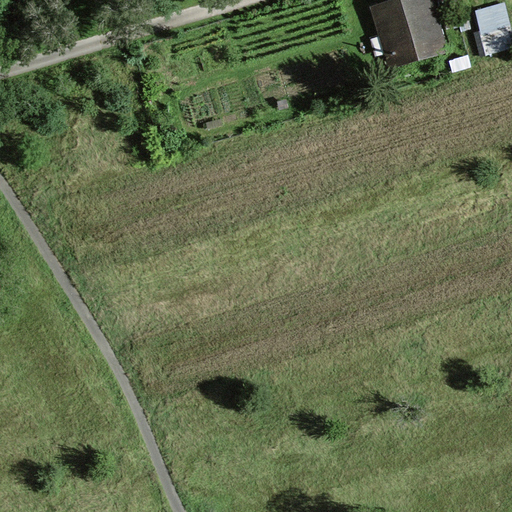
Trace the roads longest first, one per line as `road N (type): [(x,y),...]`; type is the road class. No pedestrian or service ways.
road 1 (track): [(184,511),(103,345),(0,178)]
road 2 (track): [(0,74),(239,0)]
